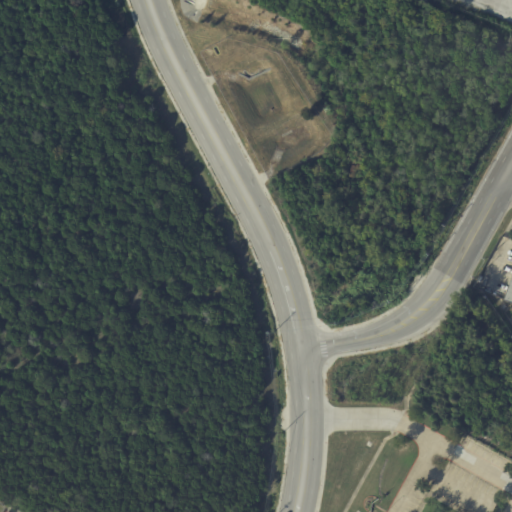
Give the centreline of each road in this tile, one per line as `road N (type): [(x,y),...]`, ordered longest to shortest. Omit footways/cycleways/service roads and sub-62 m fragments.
road 1 (secondary): [(146,0),(269,240),(301,343)]
road 2 (tertiary): [(301,343),(399,323),(442,294),(511,168)]
road 3 (secondary): [(294,511),(306,416),(301,343)]
